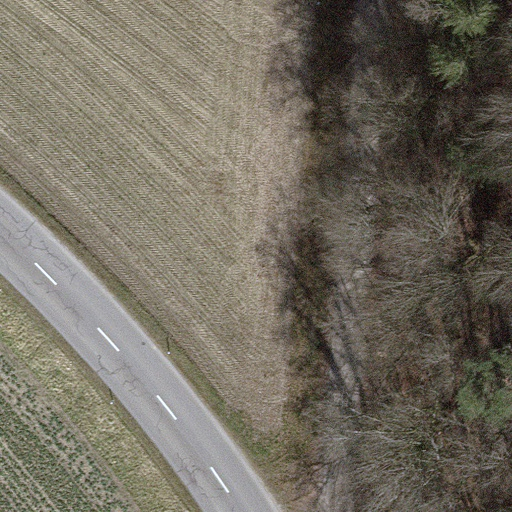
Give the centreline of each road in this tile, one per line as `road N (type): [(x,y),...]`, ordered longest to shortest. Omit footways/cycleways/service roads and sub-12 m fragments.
road 1 (track): [(374,0),(337,511)]
road 2 (tertiary): [(244,511),(142,371),(0,227)]
